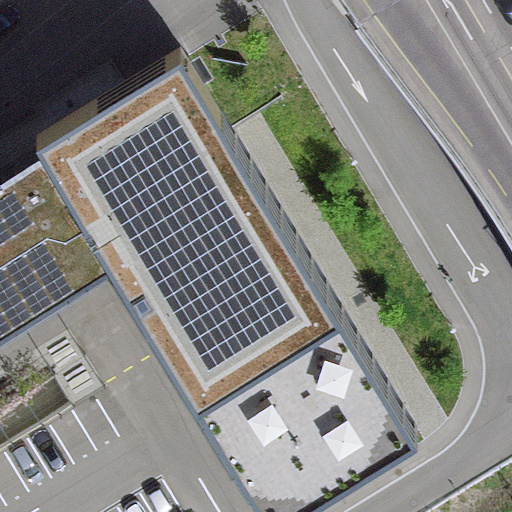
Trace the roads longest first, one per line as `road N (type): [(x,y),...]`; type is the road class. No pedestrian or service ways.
road 1 (residential): [(305,0),(511,336)]
road 2 (tertiary): [(420,0),(511,145)]
